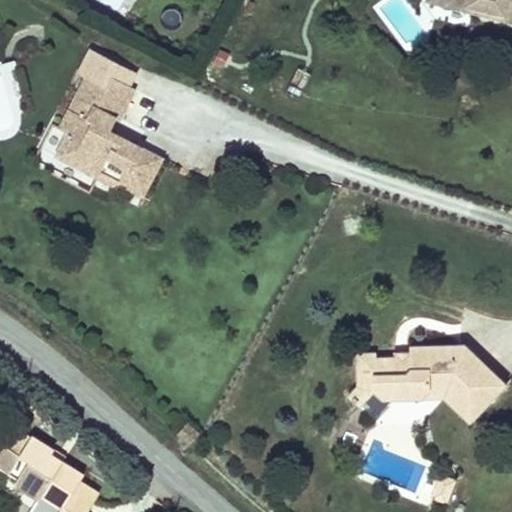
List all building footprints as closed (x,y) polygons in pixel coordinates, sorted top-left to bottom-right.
[(434,0),(432,11),(488,25),(490,18),(443,6),(444,0),(434,0)] [(511,31),(511,0),(444,0),(443,6),(490,18),(488,25),(511,31)] [(154,178),(161,162),(114,141),(121,126),(127,128),(141,98),(113,84),(107,96),(88,87),(64,140),(75,145),(63,170),(124,198),(127,192),(151,203),(161,181),(154,178)] [(161,181),(168,166),(161,162),(154,178),(161,181)] [(484,423),(511,396),(511,392),(470,349),(408,355),(409,369),(400,370),(398,362),(381,364),(380,358),(360,360),(365,392),(371,392),(384,390),(389,400),(397,406),(432,403),(436,394),(456,393),(484,423)] [(361,400),(374,414),(389,400),(384,390),(371,392),(361,400)] [(478,430),(484,423),(456,393),(436,394),(432,403),(451,402),(478,430)] [(190,422),(179,435),(191,444),(201,432),(190,422)] [(59,440),(38,425),(22,448),(14,442),(3,459),(27,476),(22,482),(43,497),(48,491),(64,502),(57,511),(89,511),(85,509),(103,485),(86,473),(87,470),(66,455),(54,446),(59,440)] [(71,448),(59,440),(54,446),(66,455),(71,448)] [(43,497),(22,482),(18,488),(39,503),(43,497)] [(445,511),(452,511),(461,493),(443,485),(434,507),(445,511)]
